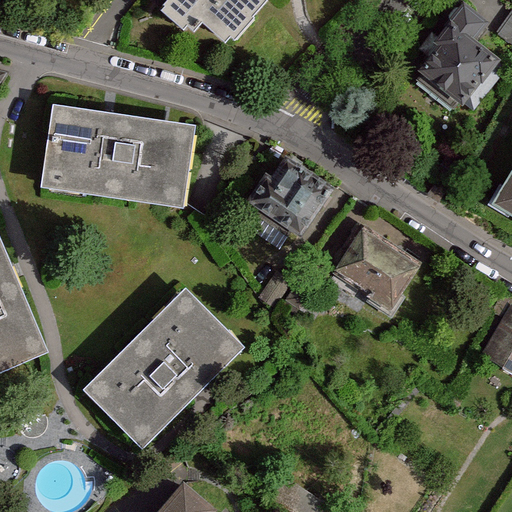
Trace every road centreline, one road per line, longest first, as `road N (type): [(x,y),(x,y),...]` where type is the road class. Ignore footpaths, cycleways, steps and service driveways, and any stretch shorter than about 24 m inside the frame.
road 1 (residential): [(0,50),(234,109),(289,132)]
road 2 (residential): [(289,132),(511,270)]
road 3 (residential): [(289,132),(393,0)]
